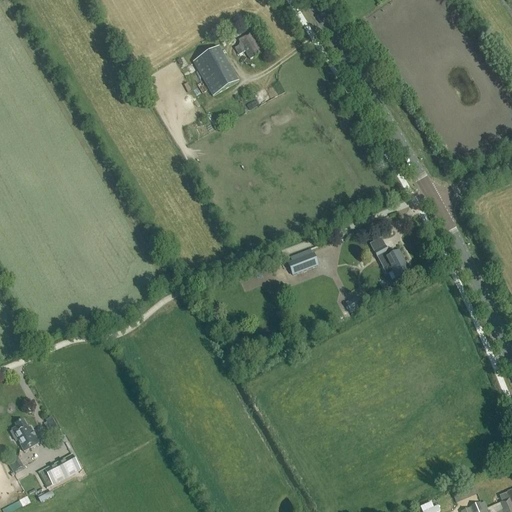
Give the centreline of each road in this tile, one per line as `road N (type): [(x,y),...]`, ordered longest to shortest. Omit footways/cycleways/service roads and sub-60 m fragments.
road 1 (secondary): [(432,199),(307,0)]
road 2 (secondary): [(511,370),(432,199)]
